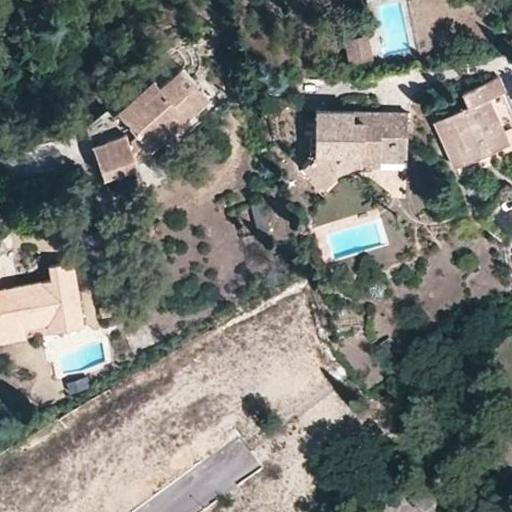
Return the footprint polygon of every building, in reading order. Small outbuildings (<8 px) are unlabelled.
[(364,36),(358,37),(363,60),(370,59),(364,36)] [(358,37),(352,38),(359,61),(363,60),(358,37)] [(359,61),(352,38),(345,39),(350,62),(359,61)] [(144,102),(137,94),(113,114),(125,128),(130,124),(152,151),(172,133),(165,124),(188,104),(195,113),(211,99),(185,67),(162,86),(144,102)] [(511,141),(511,110),(499,76),(461,92),(444,100),(449,112),(434,119),(452,166),(511,141)] [(156,78),(137,94),(144,102),(162,86),(156,78)] [(165,124),(172,133),(195,113),(188,104),(165,124)] [(357,122),(357,111),(319,110),(318,150),(306,167),(327,185),(341,170),(334,152),(356,144),(363,162),(407,162),(407,144),(384,144),(384,122),(357,122)] [(408,112),(357,111),(357,122),(384,122),(384,144),(407,144),(408,112)] [(127,132),(93,143),(103,177),(139,166),(127,132)] [(334,152),(341,170),(363,162),(356,144),(334,152)] [(265,203),(252,206),(259,235),(271,233),(265,203)] [(0,341),(27,337),(25,327),(46,322),(49,330),(82,324),(72,260),(49,263),(50,277),(0,285),(0,341)] [(318,417),(349,391),(316,351),(285,377),(318,417)] [(67,428),(91,489),(162,462),(154,442),(210,420),(194,379),(67,428)]
